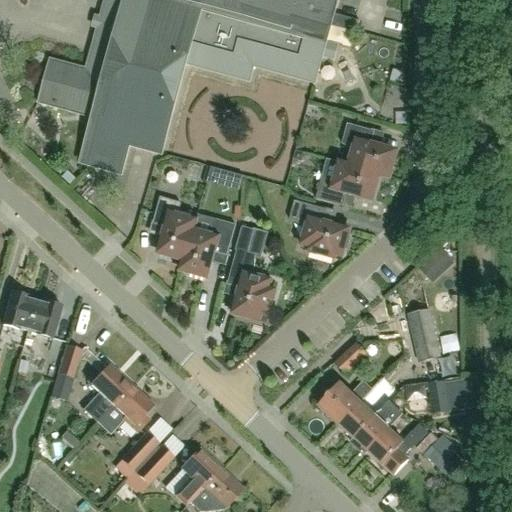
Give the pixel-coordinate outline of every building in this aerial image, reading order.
[(107,0),(88,73),(51,62),(40,102),(79,112),(80,109),(96,113),(82,164),(119,174),(127,145),(161,154),(186,64),(249,81),(254,62),(262,64),(261,68),(314,82),(322,54),(328,56),(331,45),(325,44),(336,0),(107,0)] [(333,27),(356,33),(360,22),(337,15),(333,27)] [(393,70),(390,81),(398,83),(401,72),(393,70)] [(380,175),(390,178),(392,169),(397,152),(371,144),(374,131),(347,124),(342,144),(353,151),(351,161),(350,161),(349,165),(349,166),(380,175)] [(294,153),(292,161),(297,162),(302,159),(303,155),(294,153)] [(349,165),(339,162),(337,168),(338,168),(335,179),(322,178),(316,198),(343,206),(346,193),(372,200),(378,179),(379,179),(380,175),(349,166),(349,165)] [(181,272),(196,221),(190,219),(190,220),(179,217),(180,204),(160,198),(153,225),(166,229),(159,254),(180,260),(180,261),(184,262),(181,272)] [(295,201),(289,220),(307,229),(304,240),(303,240),(301,245),(311,248),(309,252),(334,258),(335,255),(343,257),(344,253),(343,253),(349,232),(323,225),(327,210),(295,201)] [(196,221),(181,272),(190,274),(207,278),(214,253),(227,256),(236,225),(216,220),(208,235),(197,233),(198,232),(193,231),(196,221)] [(258,231),(242,226),(236,250),(237,250),(228,285),(241,288),(234,314),(256,320),(256,321),(260,322),(262,314),(269,316),(275,291),(269,289),(271,280),(265,279),(254,276),(255,258),(252,257),(258,231)] [(399,307),(424,286),(415,275),(390,297),(399,307)] [(28,332),(36,302),(28,300),(28,298),(11,294),(3,327),(19,331),(19,330),(28,332)] [(36,302),(28,332),(37,334),(36,335),(53,340),(61,307),(45,303),(44,304),(36,302)] [(419,362),(441,357),(430,310),(408,315),(419,362)] [(336,363),(346,375),(367,355),(357,344),(336,363)] [(66,346),(57,375),(75,380),(83,352),(66,346)] [(20,361),(17,372),(25,374),(28,362),(20,361)] [(420,369),(424,384),(440,380),(436,364),(427,366),(427,367),(420,369)] [(97,424),(131,387),(109,366),(90,387),(98,395),(83,411),(97,424)] [(350,394),(340,384),(318,407),(340,427),(361,404),(372,393),(373,392),(362,382),(350,394)] [(444,382),(428,384),(433,416),(449,413),(444,382)] [(131,387),(97,424),(110,436),(123,422),(137,434),(149,421),(144,416),(152,407),(131,387)] [(397,395),(402,410),(423,405),(418,389),(397,395)] [(340,427),(354,440),(388,403),(381,396),(378,399),(372,393),(361,404),(340,427)] [(388,403),(354,440),(351,443),(359,451),(362,448),(367,452),(388,430),(402,415),(389,403),(388,403)] [(388,430),(367,452),(394,477),(410,459),(406,455),(413,447),(414,448),(429,433),(420,425),(413,433),(412,433),(402,443),(388,430)] [(67,432),(62,439),(74,449),(80,443),(67,432)] [(159,445),(147,433),(121,461),(133,473),(159,445)] [(430,434),(417,449),(425,457),(439,442),(430,434)] [(174,459),(161,447),(135,475),(148,487),(174,459)] [(174,497),(186,508),(189,504),(221,470),(200,450),(180,471),(189,480),(174,497)] [(221,470),(189,504),(197,511),(218,511),(224,511),(243,490),(221,470)]
